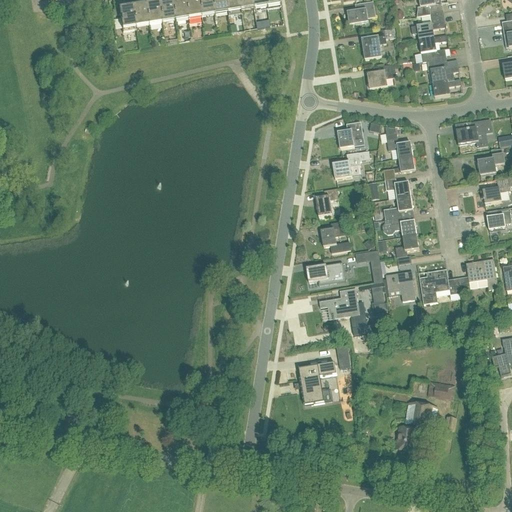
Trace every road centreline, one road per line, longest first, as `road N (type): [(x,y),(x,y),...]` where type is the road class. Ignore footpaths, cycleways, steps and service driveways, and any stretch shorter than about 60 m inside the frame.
road 1 (unclassified): [(244,474),(305,101)]
road 2 (unclassified): [(244,474),(0,435)]
road 3 (residential): [(477,511),(352,492)]
road 4 (residential): [(305,101),(429,116)]
road 5 (residential): [(447,236),(429,116)]
